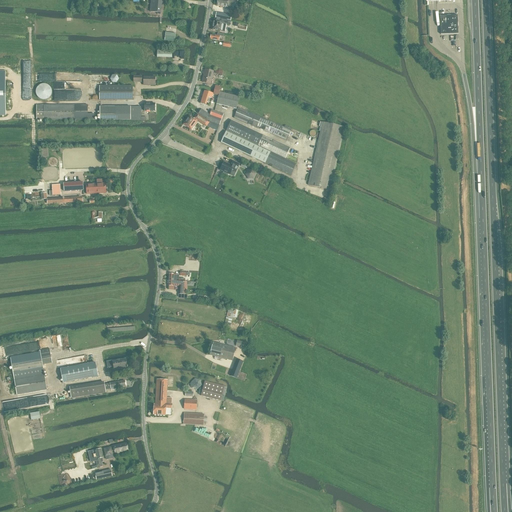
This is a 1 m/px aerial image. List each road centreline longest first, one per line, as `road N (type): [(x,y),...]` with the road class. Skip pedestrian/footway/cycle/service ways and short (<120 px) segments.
road 1 (unclassified): [(210,0),(192,87),(127,183),(159,271),(144,369),(143,425),(156,482),(149,511)]
road 2 (trunk): [(502,483),(485,0)]
road 3 (trunk): [(482,220),(492,487)]
road 4 (trunk): [(474,0),(482,220)]
road 5 (trunk): [(463,73),(482,220)]
